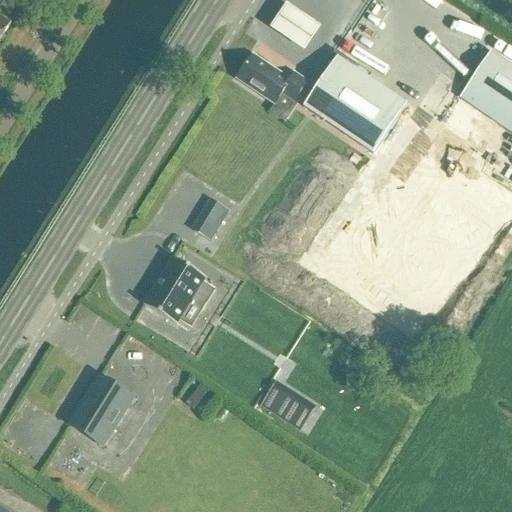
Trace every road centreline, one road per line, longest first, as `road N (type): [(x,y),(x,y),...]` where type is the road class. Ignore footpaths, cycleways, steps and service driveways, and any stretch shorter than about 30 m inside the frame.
road 1 (primary): [(0,344),(217,0)]
road 2 (unclassified): [(0,127),(80,0)]
